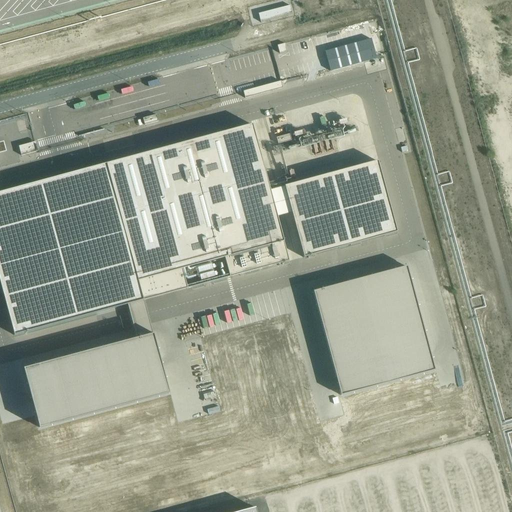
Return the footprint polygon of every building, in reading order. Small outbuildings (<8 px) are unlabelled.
[(290,5),(258,14),(260,22),(292,14),(290,5)] [(371,39),(324,51),(330,71),(376,58),(371,39)] [(284,43),(277,45),(279,53),(287,51),(284,43)] [(282,88),(280,81),(243,91),(244,98),(282,88)] [(142,118),(144,124),(158,121),(156,114),(142,118)] [(107,164),(0,192),(0,284),(14,335),(143,300),(138,281),(180,269),(224,257),(229,277),(288,261),(251,124),(107,164)] [(278,144),(291,140),(290,134),(276,137),(278,144)] [(36,144),(19,149),(21,155),(38,151),(36,144)] [(377,161),(284,186),(303,257),(396,232),(377,161)] [(406,265),(312,291),(340,396),(433,371),(406,265)] [(152,334),(23,369),(39,428),(168,393),(152,334)]
